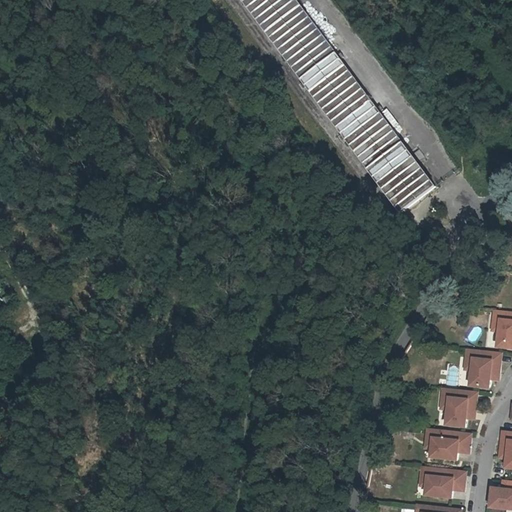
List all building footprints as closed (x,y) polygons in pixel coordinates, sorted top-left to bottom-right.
[(247,0),(350,134),(346,137),(349,141),(353,138),(411,214),(444,188),(426,164),(434,158),(426,148),(419,154),(388,115),(392,111),(389,107),(385,111),(349,63),(353,60),(350,56),(346,59),(301,0),(247,0)] [(511,313),(495,312),(494,321),(503,322),(501,332),(500,348),(511,349),(511,313)] [(503,322),(494,321),(493,331),(501,332),(503,322)] [(502,355),(468,351),(467,360),(475,360),(474,371),(472,386),(491,389),(492,380),(493,373),(500,373),(502,355)] [(475,360),(467,360),(466,370),(474,371),(475,360)] [(500,373),(493,373),(492,380),(499,381),(500,373)] [(478,394),(444,390),(443,399),(451,400),(450,410),(448,426),(467,428),(468,420),(469,412),(476,413),(478,394)] [(451,400),(443,399),(442,409),(450,410),(451,400)] [(476,413),(469,412),(468,420),(475,420),(476,413)] [(436,431),(429,430),(427,448),(433,449),(436,431)] [(472,435),(436,431),(433,449),(432,458),(458,461),(459,453),(460,448),(470,449),(472,435)] [(511,433),(504,433),(502,451),(509,452),(509,460),(508,469),(511,469),(511,433)] [(509,452),(502,451),(501,459),(509,460),(509,452)] [(430,469),(423,468),(421,486),(428,487),(430,469)] [(467,473),(430,469),(428,487),(427,496),(453,499),(454,490),(454,486),(465,487),(467,473)] [(511,483),(509,483),(508,491),(504,491),(494,489),(492,508),(511,510),(511,483)]
